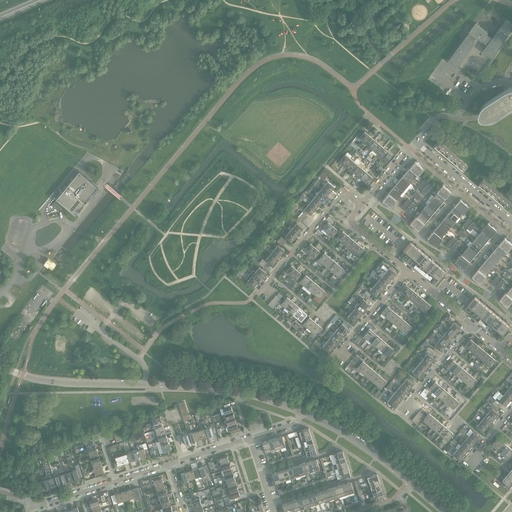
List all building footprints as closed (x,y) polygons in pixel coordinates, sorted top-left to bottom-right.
[(492,57),(511,28),(511,25),(506,20),(493,38),(487,34),(488,32),(476,23),(470,31),(470,32),(469,33),(467,32),(466,33),(468,35),(449,61),(457,67),(475,42),(474,41),(477,37),(488,45),(483,51),(492,57)] [(511,87),(509,88),(508,89),(487,103),(482,109),(481,114),(483,117),(488,118),(495,115),(511,104),(511,87)] [(359,138),(364,142),(369,135),(364,131),(359,138)] [(369,135),(364,142),(368,146),(374,139),(369,135)] [(374,139),(368,146),(373,150),(378,143),(374,139)] [(438,141),(434,146),(438,149),(442,144),(438,141)] [(378,143),(373,150),(377,154),(383,147),(378,143)] [(442,144),(438,149),(442,153),(446,148),(442,144)] [(387,151),(383,147),(377,154),(382,157),(387,151)] [(446,148),(442,153),(446,156),(451,151),(446,148)] [(392,155),(387,151),(382,157),(387,161),(392,155)] [(451,151),(446,156),(451,160),(455,155),(451,151)] [(340,161),(344,165),(350,158),(345,154),(340,161)] [(455,155),(451,160),(455,163),(459,158),(455,155)] [(350,158),(344,165),(349,169),(355,162),(350,158)] [(459,158),(455,163),(459,167),(463,162),(459,158)] [(415,161),(410,167),(409,168),(417,175),(416,175),(417,176),(424,168),(423,168),(415,161)] [(355,162),(349,169),(354,172),(359,166),(355,162)] [(463,162),(459,167),(463,170),(467,165),(463,162)] [(359,166),(354,172),(358,176),(364,170),(359,166)] [(409,168),(407,171),(406,172),(413,179),(416,175),(417,175),(409,168)] [(364,170),(358,176),(363,180),(368,174),(364,170)] [(98,188),(79,172),(56,198),(75,214),(98,188)] [(406,172),(404,174),(402,177),(410,183),(413,179),(406,172)] [(368,174),(363,180),(368,184),(373,178),(368,174)] [(402,177),(400,179),(399,181),(406,187),(410,183),(402,177)] [(483,179),(479,184),(481,186),(483,187),(487,182),(483,179)] [(328,181),(324,186),(330,192),(334,187),(328,181)] [(399,181),(397,182),(395,185),(403,191),(406,187),(399,181)] [(487,182),(483,187),(487,191),(491,186),(487,182)] [(443,184),(437,190),(436,192),(437,192),(445,199),(446,197),(451,191),(443,184)] [(395,185),(393,187),(392,189),(399,195),(403,191),(395,185)] [(330,192),(324,186),(320,191),(326,196),(330,192)] [(491,186),(487,191),(491,194),(496,189),(491,186)] [(392,189),(390,191),(388,193),(396,200),(396,199),(399,195),(392,189)] [(496,189),(491,194),(496,198),(500,193),(496,189)] [(326,196),(320,191),(316,195),(322,201),(326,196)] [(437,192),(434,196),(441,203),(445,199),(437,192)] [(396,200),(388,193),(387,195),(382,200),(391,207),(390,208),(391,208),(397,200),(396,199),(396,200)] [(500,193),(496,198),(500,201),(504,196),(500,193)] [(322,201),(316,195),(312,200),(318,205),(322,201)] [(441,203),(434,196),(430,200),(438,207),(441,203)] [(504,196),(500,201),(504,205),(508,200),(504,196)] [(460,199),(455,205),(454,206),(462,213),(463,214),(469,206),(468,206),(460,199)] [(318,205),(312,200),(308,204),(315,210),(318,205)] [(438,207),(430,200),(427,205),(435,211),(438,207)] [(315,210),(308,204),(304,209),(311,215),(315,210)] [(435,211),(427,205),(423,209),(431,215),(435,211)] [(454,206),(452,209),(451,211),(458,217),(462,213),(454,206)] [(431,215),(423,209),(420,213),(428,219),(431,215)] [(451,211),(449,212),(447,215),(455,221),(458,217),(451,211)] [(420,213),(417,217),(416,217),(424,223),(428,219),(420,213)] [(447,215),(445,217),(444,219),(451,225),(455,221),(447,215)] [(416,216),(414,218),(409,223),(409,224),(410,223),(418,230),(424,223),(416,217),(417,217),(416,216)] [(444,219),(442,220),(440,223),(448,229),(451,225),(444,219)] [(322,228),(327,232),(333,226),(328,222),(322,228)] [(488,222),(483,228),(481,230),(482,230),(490,237),(496,230),(488,223),(488,222)] [(297,223),(292,228),(299,233),(303,228),(297,223)] [(440,223),(438,225),(437,227),(444,233),(448,229),(440,223)] [(338,230),(333,226),(327,232),(332,237),(338,230)] [(437,227),(435,229),(433,231),(441,238),(441,237),(444,233),(437,227)] [(299,233),(292,228),(289,232),(295,238),(299,233)] [(482,230),(479,234),(487,241),(490,237),(482,230)] [(337,237),(342,241),(347,235),(342,231),(337,237)] [(428,238),(427,238),(436,245),(435,246),(436,246),(442,238),(441,237),(441,238),(433,231),(428,238)] [(295,238),(289,232),(285,237),(287,239),(291,242),(295,238)] [(487,241),(479,234),(475,238),(483,245),(487,241)] [(352,239),(347,235),(342,241),(346,245),(352,239)] [(511,243),(505,237),(500,243),(499,244),(507,251),(508,252),(511,246),(511,243)] [(483,245),(475,238),(472,243),(480,249),(483,245)] [(356,243),(352,239),(346,245),(351,249),(356,243)] [(414,245),(411,242),(403,251),(404,251),(407,254),(414,245)] [(305,250),(309,254),(315,247),(310,243),(305,250)] [(363,248),(356,243),(351,249),(357,255),(363,248)] [(480,249),(472,243),(468,247),(476,253),(480,249)] [(499,244),(497,247),(496,249),(503,255),(507,251),(499,244)] [(278,245),(274,250),(280,255),(284,250),(280,247),(278,245)] [(418,248),(415,246),(414,245),(407,254),(410,257),(418,248)] [(320,251),(315,247),(309,254),(314,258),(320,251)] [(476,253),(468,247),(465,251),(473,257),(476,253)] [(421,251),(418,248),(410,257),(414,260),(421,251)] [(496,249),(494,250),(492,253),(500,259),(503,255),(496,249)] [(280,255),(274,250),(270,254),(276,260),(280,255)] [(425,254),(422,252),(421,251),(414,260),(417,263),(425,254)] [(465,251),(462,255),(469,261),(473,257),(465,251)] [(318,260),(322,263),(328,256),(324,252),(318,260)] [(492,253),(490,255),(489,257),(496,263),(500,259),(492,253)] [(276,260),(270,254),(266,259),(272,265),(276,260)] [(428,257),(425,254),(417,263),(421,266),(428,257)] [(461,254),(459,256),(454,262),(455,262),(455,261),(463,268),(464,268),(469,261),(462,255),(461,254)] [(332,259),(328,256),(322,263),(326,266),(332,259)] [(431,260),(429,257),(428,257),(421,266),(424,269),(431,260)] [(489,257),(487,258),(485,261),(493,267),(496,263),(489,257)] [(56,265),(50,260),(48,259),(44,264),(52,270),(56,265)] [(336,263),(332,259),(326,266),(330,270),(336,263)] [(435,263),(431,260),(424,269),(427,271),(435,263)] [(485,261),(483,263),(482,265),(489,271),(493,267),(485,261)] [(340,266),(336,263),(330,270),(334,273),(340,266)] [(438,266),(435,263),(427,271),(431,274),(438,266)] [(286,272),(291,276),(296,269),(291,265),(286,272)] [(482,265),(480,267),(478,269),(486,276),(486,275),(489,271),(482,265)] [(344,270),(340,266),(334,273),(339,277),(344,270)] [(442,269),(438,266),(431,274),(434,277),(442,269)] [(259,267),(255,272),(262,277),(266,273),(259,267)] [(396,273),(389,267),(385,272),(392,278),(396,273)] [(301,273),(296,269),(291,276),(295,280),(301,273)] [(444,271),(442,269),(434,277),(438,280),(439,280),(445,272),(447,273),(448,272),(445,270),(444,271)] [(478,269),(477,271),(472,276),(481,283),(481,284),(487,276),(486,275),(486,276),(478,269)] [(262,277),(255,272),(251,276),(258,282),(262,277)] [(392,278),(385,272),(381,277),(388,282),(392,278)] [(305,275),(304,274),(301,277),(299,279),(301,280),(300,282),(304,285),(310,278),(305,275)] [(258,282),(251,276),(247,281),(254,287),(258,282)] [(388,282),(381,277),(378,281),(384,287),(388,282)] [(314,282),(310,278),(304,285),(308,289),(314,282)] [(384,287),(378,281),(374,286),(380,291),(384,287)] [(318,285),(314,282),(308,289),(312,292),(318,285)] [(406,284),(400,291),(405,295),(411,288),(406,284)] [(322,288),(318,285),(312,292),(316,295),(322,288)] [(380,291),(374,286),(370,291),(376,296),(380,291)] [(326,292),(322,288),(316,295),(320,299),(326,292)] [(415,292),(411,288),(405,295),(410,299),(415,292)] [(420,296),(415,292),(410,299),(414,303),(420,296)] [(506,292),(504,294),(499,300),(500,300),(500,299),(508,306),(509,306),(511,302),(511,297),(507,293),(506,292)] [(424,300),(420,296),(414,303),(419,306),(424,300)] [(287,297),(281,304),(285,307),(291,300),(287,297)] [(479,300),(475,297),(468,306),(472,309),(479,300)] [(363,299),(359,303),(365,309),(369,304),(363,299)] [(295,304),(291,300),(285,307),(289,311),(295,304)] [(431,305),(424,300),(419,306),(425,312),(431,305)] [(482,303),(479,300),(472,309),(475,312),(482,303)] [(365,309),(359,303),(355,308),(362,313),(365,309)] [(486,306),(482,303),(475,312),(478,314),(486,306)] [(299,307),(295,304),(289,311),(293,314),(299,307)] [(392,309),(387,306),(381,313),(386,317),(392,309)] [(489,309),(486,306),(478,314),(482,317),(489,309)] [(303,310),(299,307),(293,314),(297,317),(303,310)] [(362,313),(355,308),(351,313),(358,318),(362,313)] [(396,313),(392,309),(386,317),(390,320),(396,313)] [(493,312),(489,309),(482,317),(485,320),(493,312)] [(307,314),(303,310),(297,317),(301,321),(307,314)] [(496,314),(493,312),(485,320),(489,323),(496,314)] [(358,318),(351,313),(347,317),(354,323),(358,318)] [(400,316),(396,313),(390,320),(394,323),(400,316)] [(500,317),(496,314),(489,323),(492,326),(500,317)] [(404,320),(400,316),(394,323),(398,327),(404,320)] [(303,324),(307,327),(313,320),(309,317),(303,324)] [(503,320),(500,318),(500,317),(492,326),(496,329),(503,320)] [(317,324),(313,320),(307,327),(311,331),(317,324)] [(408,323),(404,320),(398,327),(402,330),(408,323)] [(507,323),(503,320),(496,329),(499,332),(507,323)] [(461,328),(454,322),(450,327),(457,332),(461,328)] [(342,323),(338,328),(344,334),(348,329),(346,327),(342,323)] [(412,326),(408,323),(402,330),(406,334),(412,326)] [(509,325),(507,323),(499,332),(502,335),(503,335),(510,327),(511,328),(511,326),(511,325),(510,324),(509,325)] [(321,327),(317,324),(311,331),(315,334),(317,332),(321,327)] [(457,332),(450,327),(446,331),(453,337),(457,332)] [(344,334),(338,328),(334,333),(340,338),(344,334)] [(363,335),(367,339),(373,332),(369,328),(363,335)] [(453,337),(446,331),(442,336),(449,342),(453,337)] [(377,335),(373,332),(367,339),(371,342),(377,335)] [(340,338),(334,333),(330,337),(337,343),(340,338)] [(381,338),(377,335),(371,342),(375,345),(381,338)] [(449,342),(442,336),(438,341),(445,346),(449,342)] [(337,343),(330,337),(326,342),(333,348),(337,343)] [(385,342),(381,338),(375,345),(379,349),(385,342)] [(475,343),(470,339),(465,346),(470,350),(475,343)] [(445,346),(438,341),(434,345),(441,351),(445,346)] [(333,348),(326,342),(322,347),(329,352),(333,348)] [(389,345),(385,342),(379,349),(383,352),(389,345)] [(480,347),(475,343),(470,350),(474,353),(480,347)] [(393,349),(389,345),(383,352),(387,356),(393,349)] [(485,351),(480,347),(474,353),(479,357),(485,351)] [(489,355),(485,351),(479,357),(484,361),(489,355)] [(428,353),(424,358),(430,364),(434,359),(428,353)] [(496,360),(489,355),(484,361),(490,367),(496,360)] [(430,364),(424,358),(420,363),(426,368),(430,364)] [(447,367),(451,370),(457,363),(453,360),(447,367)] [(356,368),(361,371),(367,364),(362,361),(356,368)] [(426,368),(420,363),(416,367),(422,373),(426,368)] [(461,367),(457,363),(451,370),(455,374),(461,367)] [(371,368),(367,364),(361,371),(365,375),(371,368)] [(422,373),(416,367),(412,372),(414,374),(418,378),(422,373)] [(465,370),(461,367),(455,374),(459,377),(465,370)] [(375,371),(371,368),(365,375),(369,378),(375,371)] [(469,374),(465,370),(459,377),(463,381),(469,374)] [(378,374),(375,371),(369,378),(372,381),(378,374)] [(383,378),(378,374),(372,381),(377,385),(383,378)] [(473,377),(469,374),(463,381),(467,384),(473,377)] [(477,380),(473,377),(467,384),(471,387),(477,380)] [(387,381),(383,378),(377,385),(381,388),(387,381)] [(407,378),(403,383),(409,389),(413,384),(407,378)] [(429,388),(433,392),(439,385),(435,381),(433,384),(431,382),(429,385),(431,386),(429,388)] [(409,389),(403,383),(399,388),(405,393),(409,389)] [(443,388),(439,385),(433,392),(437,395),(443,388)] [(405,393),(399,388),(395,392),(401,398),(405,393)] [(447,392),(443,388),(437,395),(441,399),(447,392)] [(511,398),(511,394),(507,391),(503,395),(510,401),(511,398)] [(401,398),(395,392),(391,397),(398,402),(401,398)] [(451,395),(447,392),(441,399),(445,402),(451,395)] [(455,398),(451,395),(445,402),(449,405),(455,398)] [(510,401),(503,395),(499,400),(506,406),(510,401)] [(398,402),(391,397),(387,402),(393,407),(398,402)] [(459,402),(455,398),(449,405),(453,409),(459,402)] [(221,409),(220,409),(221,413),(222,415),(224,414),(232,411),(231,406),(224,408),(222,408),(221,409)] [(423,408),(419,411),(424,415),(427,412),(429,410),(424,406),(423,408)] [(492,408),(488,413),(489,413),(495,418),(499,414),(492,408)] [(232,411),(224,414),(226,420),(234,417),(232,411)] [(423,420),(427,424),(433,417),(429,413),(423,420)] [(495,418),(489,413),(488,413),(484,417),(491,423),(495,418)] [(152,418),(154,424),(162,422),(160,416),(152,418)] [(234,417),(226,420),(228,425),(236,423),(234,417)] [(437,420),(433,417),(427,424),(431,427),(437,420)] [(491,423),(484,417),(481,422),(487,428),(491,423)] [(441,423),(437,420),(431,427),(435,431),(441,423)] [(162,422),(154,424),(155,430),(164,427),(162,422)] [(487,428),(481,422),(476,427),(483,432),(487,428)] [(236,423),(228,425),(230,431),(238,429),(236,423)] [(445,427),(441,423),(435,431),(439,434),(445,427)] [(211,426),(205,428),(208,436),(213,434),(213,433),(216,432),(213,424),(210,425),(211,426)] [(164,427),(155,430),(157,436),(165,433),(164,427)] [(449,430),(445,427),(439,434),(443,437),(449,430)] [(205,428),(199,430),(202,438),(208,436),(205,428)] [(308,428),(297,432),(298,437),(310,433),(308,428)] [(199,430),(194,432),(196,440),(202,438),(199,430)] [(453,434),(449,430),(443,437),(447,441),(453,434)] [(479,436),(473,431),(469,436),(475,441),(479,436)] [(194,432),(188,434),(191,442),(196,440),(194,432)] [(157,436),(154,436),(155,438),(156,442),(159,441),(167,439),(165,433),(157,436)] [(312,438),(310,433),(298,437),(300,442),(312,438)] [(185,444),(191,442),(188,434),(182,435),(185,444)] [(282,436),(277,438),(280,448),(285,446),(282,436)] [(475,441),(469,436),(465,440),(471,446),(475,441)] [(85,440),(86,446),(95,443),(93,437),(85,440)] [(312,438),(300,442),(301,447),(313,443),(312,438)] [(492,445),(497,448),(502,441),(498,438),(492,445)] [(159,441),(156,442),(157,446),(158,448),(161,447),(169,444),(167,439),(159,441)] [(272,440),(267,441),(270,451),(271,453),(276,452),(275,449),(272,440)] [(471,446),(465,440),(461,445),(468,450),(471,446)] [(267,441),(262,443),(265,453),(266,453),(266,452),(270,451),(267,441)] [(506,445),(502,441),(497,448),(501,452),(506,445)] [(95,443),(86,446),(88,452),(96,449),(95,443)] [(149,453),(147,448),(145,443),(136,446),(137,448),(140,458),(146,456),(146,454),(149,453)] [(313,443),(301,447),(303,451),(315,448),(313,443)] [(169,444),(161,447),(163,453),(171,450),(169,444)] [(468,450),(461,445),(457,449),(464,455),(468,450)] [(510,448),(506,445),(501,452),(504,455),(510,448)] [(140,458),(137,448),(132,450),(132,452),(135,460),(140,458)] [(315,448),(303,451),(305,457),(316,453),(315,448)] [(96,449),(88,452),(90,457),(98,455),(96,449)] [(464,455),(457,449),(453,454),(460,460),(464,455)] [(342,451),(333,454),(334,459),(344,456),(342,451)] [(132,452),(126,453),(129,462),(135,460),(132,452)] [(126,453),(121,455),(123,463),(129,462),(126,453)] [(98,455),(90,457),(92,463),(100,460),(98,455)] [(117,465),(123,463),(121,455),(115,457),(117,465)] [(219,459),(221,465),(229,462),(227,456),(226,456),(219,459)] [(316,459),(311,461),(314,471),(319,469),(316,459)] [(100,460),(92,463),(94,469),(102,466),(100,460)] [(511,460),(511,461),(511,462),(511,461),(511,469),(511,471),(506,467),(507,467),(504,470),(505,469),(509,473),(504,479),(499,476),(500,475),(496,479),(509,489),(511,485),(511,460)] [(311,461),(306,463),(310,472),(310,475),(315,473),(314,471),(311,461)] [(336,464),(331,466),(332,470),(335,470),(338,469),(347,466),(346,461),(336,464)] [(229,462),(221,465),(223,470),(231,468),(229,462)] [(76,470),(71,471),(73,480),(82,477),(78,465),(75,466),(76,470)] [(102,466),(94,469),(96,474),(104,472),(102,466)] [(203,466),(197,468),(201,479),(203,478),(207,477),(204,467),(203,466)] [(297,466),(292,467),(295,477),(296,479),(296,480),(301,478),(300,475),(297,466)] [(347,466),(338,469),(335,470),(336,475),(339,474),(349,470),(347,466)] [(292,467),(287,469),(290,478),(291,480),(296,479),(295,477),(292,467)] [(197,468),(192,470),(194,478),(195,481),(199,479),(201,479),(197,468)] [(231,468),(223,470),(225,476),(233,473),(231,468)] [(64,471),(65,473),(68,481),(73,480),(71,471),(70,472),(69,469),(64,471)] [(192,470),(186,471),(189,480),(194,478),(192,470)] [(336,475),(337,479),(341,478),(341,479),(351,476),(349,470),(339,474),(336,475)] [(64,471),(58,473),(59,475),(62,483),(68,481),(65,473),(64,471)] [(183,482),(189,480),(186,471),(180,473),(183,482)] [(58,472),(53,474),(56,485),(62,483),(59,475),(58,472)] [(277,472),(272,474),(275,483),(276,483),(280,482),(277,472)] [(233,473),(225,476),(226,482),(235,479),(233,473)] [(47,476),(48,479),(51,487),(56,485),(53,474),(47,476)] [(377,474),(363,478),(365,483),(366,483),(369,482),(378,479),(377,474)] [(160,475),(150,478),(153,487),(155,486),(163,483),(162,477),(160,478),(160,475)] [(45,489),(51,487),(48,479),(47,479),(47,477),(41,478),(42,481),(39,482),(41,488),(44,487),(45,489)] [(235,479),(226,482),(228,487),(236,485),(235,479)] [(369,482),(366,483),(368,488),(370,487),(380,484),(378,479),(369,482)] [(351,482),(346,484),(349,493),(354,492),(351,482)] [(163,483),(155,486),(157,491),(165,489),(163,483)] [(236,485),(228,487),(230,493),(238,490),(236,485)] [(341,485),(336,487),(340,499),(345,498),(344,495),(341,485)] [(138,488),(138,487),(132,489),(134,497),(135,500),(141,498),(140,495),(143,494),(140,487),(138,488)] [(336,487),(331,488),(334,498),(335,501),(340,499),(336,487)] [(331,488),(326,490),(329,500),(334,498),(331,488)] [(134,497),(132,489),(126,491),(129,499),(134,497)] [(165,489),(157,491),(159,497),(167,494),(165,489)] [(231,496),(228,497),(229,498),(229,500),(232,499),(240,496),(238,490),(230,493),(231,496)] [(326,490),(321,492),(325,503),(330,502),(329,500),(326,490)] [(126,491),(120,493),(123,501),(129,499),(126,491)] [(321,492),(316,493),(320,503),(320,505),(325,504),(325,503),(321,492)] [(123,501),(120,493),(115,495),(117,503),(118,505),(124,504),(123,501)] [(383,493),(373,496),(375,501),(375,502),(385,498),(383,493)] [(167,494),(159,497),(161,503),(169,500),(167,494)] [(312,495),(307,496),(310,506),(315,504),(312,495)] [(89,501),(91,506),(99,504),(97,498),(89,501)] [(191,500),(193,506),(201,504),(199,498),(191,500)] [(169,500),(161,503),(163,508),(171,506),(169,500)]
